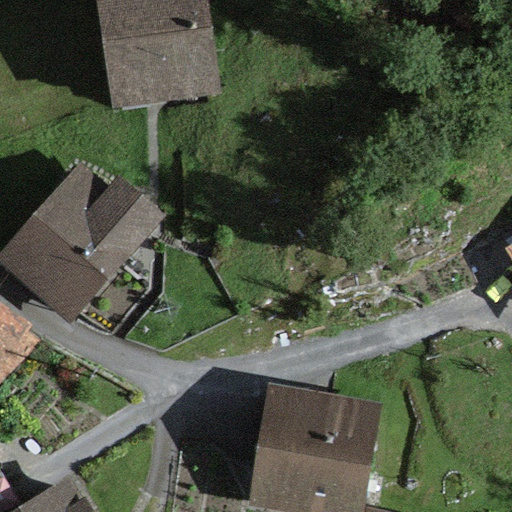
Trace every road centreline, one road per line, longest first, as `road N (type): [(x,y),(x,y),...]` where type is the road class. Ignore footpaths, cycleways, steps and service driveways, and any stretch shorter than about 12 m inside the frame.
road 1 (track): [(168,387),(506,300)]
road 2 (track): [(153,511),(168,387),(0,294)]
